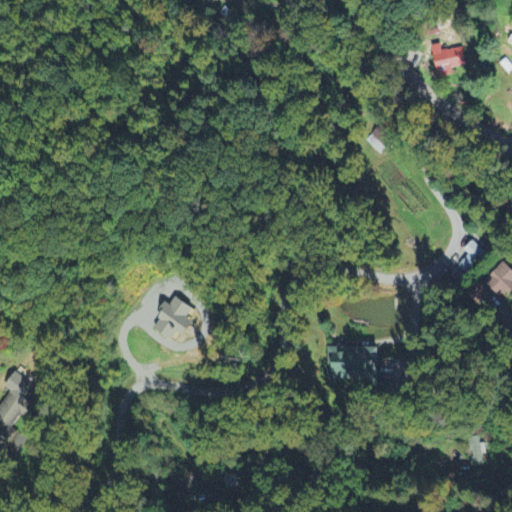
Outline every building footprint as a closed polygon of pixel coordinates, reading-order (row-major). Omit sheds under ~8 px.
[(439,77),(455,75),(454,69),(469,66),(466,49),(436,53),(439,77)] [(489,255),(477,242),(466,251),(471,256),(461,265),(469,274),(489,255)] [(481,306),(495,292),(503,299),(511,289),(511,269),(505,263),(472,297),(481,306)] [(8,386),(28,399),(36,388),(17,374),(8,386)] [(0,453),(3,455),(16,434),(12,432),(22,416),(27,419),(36,405),(13,390),(0,410),(0,453)] [(241,488),(239,475),(225,478),(227,490),(241,488)]
